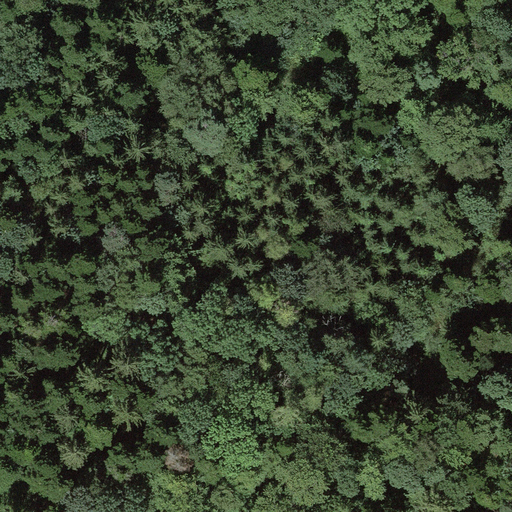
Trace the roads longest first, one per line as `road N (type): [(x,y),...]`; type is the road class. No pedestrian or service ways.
road 1 (track): [(0,505),(405,352),(511,350)]
road 2 (track): [(187,511),(163,439),(152,329),(160,173)]
